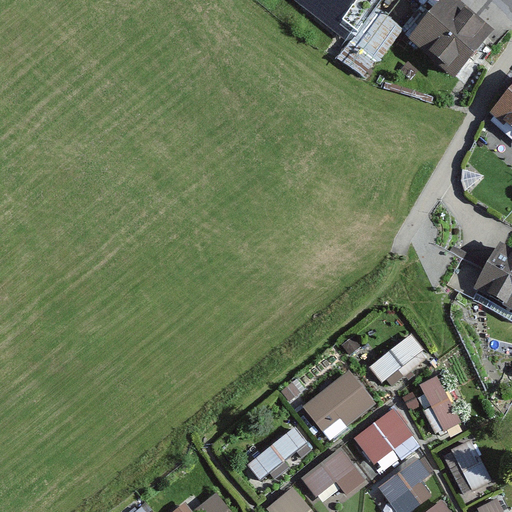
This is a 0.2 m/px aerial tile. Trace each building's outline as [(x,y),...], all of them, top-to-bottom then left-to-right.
[(288,0),(346,46),(382,0),(288,0)] [(494,40),(448,1),(408,47),(454,86),(494,40)] [(403,37),(376,16),(352,47),(379,68),(403,37)] [(408,65),(401,73),(411,82),(419,74),(408,65)] [(511,95),(491,118),(511,137),(511,95)] [(511,257),(500,251),(486,275),(474,295),(511,316),(511,257)] [(474,295),(486,275),(462,261),(447,285),(471,300),(474,295)] [(424,354),(411,338),(369,372),(382,387),(424,354)] [(376,409),(348,375),(303,411),(331,445),(376,409)] [(438,380),(421,389),(434,414),(425,418),(439,445),(464,432),(438,380)] [(301,396),(292,386),(281,395),(290,405),(301,396)] [(414,396),(404,401),(409,411),(419,406),(414,396)] [(413,438),(393,413),(355,443),(375,468),(413,438)] [(307,446),(295,432),(249,470),(261,484),(307,446)] [(493,486),(472,443),(444,457),(465,499),(493,486)] [(366,484),(340,451),(301,483),(316,502),(337,485),(348,498),(366,484)] [(433,478),(420,461),(379,492),(391,507),(402,499),(411,511),(415,511),(431,500),(421,487),(433,478)] [(310,511),(294,490),(265,511),(310,511)] [(191,511),(186,505),(176,511),(233,511),(221,496),(200,511),(191,511)] [(503,511),(498,499),(471,511),(503,511)]
